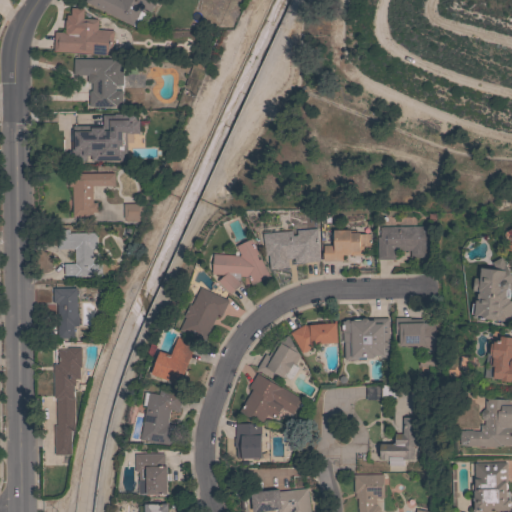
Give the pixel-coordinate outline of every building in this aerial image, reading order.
[(158,0),(155,7),(153,6),(149,15),(147,14),(139,30),(132,26),(133,25),(85,2),(85,0),(158,0)] [(53,51),(54,31),(64,32),(65,19),(66,19),(66,15),(70,15),(71,7),(83,8),(83,18),(98,19),(97,29),(113,30),(111,55),(53,51)] [(115,59),(115,84),(117,84),(117,87),(119,87),(119,104),(114,104),(114,106),(89,106),(89,91),(91,91),(91,75),(73,75),(73,58),(115,59)] [(98,149),(101,149),(101,148),(110,148),(110,149),(124,149),(124,161),(68,162),(68,150),(73,150),(73,132),(78,132),(78,126),(83,126),(83,125),(96,124),(96,112),(129,112),(129,127),(102,127),(102,134),(98,134),(98,149)] [(72,186),(68,186),(68,173),(114,173),(114,185),(92,186),(92,202),(96,202),(96,212),(92,212),(92,216),(72,216),(72,186)] [(142,203),(142,218),(139,218),(139,221),(126,221),(126,218),(123,219),(123,203),(142,203)] [(423,226),(428,226),(429,257),(410,257),(410,250),(394,250),(394,259),(377,259),(377,237),(380,236),(380,227),(382,227),(382,226),(423,226)] [(292,230),(292,235),(297,235),(296,230),(316,228),(319,261),(294,263),(294,258),(288,259),(288,267),(269,269),(268,255),(264,255),(262,233),(292,230)] [(322,252),(323,252),(323,245),(333,245),(333,230),(350,229),(350,232),(359,232),(359,233),(370,233),(370,242),(371,242),(371,246),(363,246),(363,255),(338,255),(338,260),(323,260),(322,252)] [(97,263),(97,276),(74,277),(74,275),(68,275),(68,263),(74,263),(74,249),(57,249),(57,232),(92,232),(92,263),(97,263)] [(218,281),(224,275),(212,274),(214,253),(239,255),(240,255),(236,246),(251,238),(258,254),(256,255),(258,259),(260,258),(269,276),(251,285),(247,276),(240,276),(240,281),(242,283),(230,294),(218,281)] [(492,262),(501,257),(511,276),(511,287),(509,289),(508,301),(511,301),(510,321),(474,317),(474,314),(471,313),(472,303),(476,303),(477,291),(473,291),(474,277),(480,278),(481,267),(492,268),(492,262)] [(229,300),(221,315),(217,313),(203,342),(180,330),(186,317),(184,316),(190,304),(192,305),(201,287),(229,300)] [(76,313),(78,313),(78,326),(73,326),(73,337),(60,337),(60,342),(56,342),(56,335),(57,335),(57,302),(52,302),(52,288),(76,288),(76,313)] [(394,318),(409,317),(409,319),(433,318),(434,351),(432,351),(432,354),(427,354),(427,351),(415,351),(415,345),(399,346),(398,335),(395,335),(394,318)] [(389,356),(386,356),(386,357),(381,357),(381,355),(375,356),(375,357),(373,357),(372,358),(367,358),(367,357),(365,357),(365,359),(345,360),(344,342),(343,342),(342,321),(344,321),(346,319),(388,318),(389,356)] [(335,322),(337,342),(317,344),(301,353),(290,332),(304,324),(305,325),(308,323),(309,324),(335,322)] [(265,353),(268,355),(276,342),(287,335),(299,355),(293,364),(292,364),(287,373),(285,372),(282,377),(273,371),(270,377),(256,369),(265,353)] [(511,380),(511,382),(500,380),(500,379),(493,378),(494,366),(491,366),(489,363),(490,357),(492,356),(492,355),(489,355),(491,343),(493,343),(493,341),(499,341),(499,336),(511,337),(511,380)] [(173,382),(172,386),(159,381),(160,377),(151,374),(160,350),(171,355),(177,337),(195,343),(180,384),(173,382)] [(54,425),(56,425),(56,397),(54,397),(53,364),(58,364),(58,350),(68,350),(68,348),(81,347),(81,367),(79,367),(80,379),(75,379),(75,385),(72,385),(73,397),(74,397),(74,430),(70,430),(71,454),(54,454),(54,425)] [(433,357),(433,366),(418,366),(418,357),(433,357)] [(279,387),(280,386),(301,399),(292,414),(281,407),(274,419),(267,414),(262,422),(254,417),(252,419),(239,411),(252,389),(248,387),(256,373),(279,387)] [(365,385),(396,384),(396,397),(382,397),(382,399),(366,400),(365,385)] [(147,405),(142,405),(145,392),(159,394),(160,390),(182,394),(179,411),(170,409),(167,424),(174,426),(171,445),(140,439),(147,405)] [(485,399),(511,399),(511,415),(511,425),(511,445),(500,445),(500,446),(496,446),(496,447),(484,447),(484,446),(472,445),(472,446),(466,446),(466,445),(460,445),(460,441),(460,436),(461,436),(461,430),(465,431),(465,430),(473,430),(473,431),(480,431),(481,424),(484,425),(484,420),(483,420),(481,416),(481,412),(483,409),(485,409),(485,399)] [(413,459),(402,459),(402,465),(388,465),(388,459),(380,459),(380,444),(394,444),(394,433),(402,433),(402,417),(413,417),(413,459)] [(260,423),(261,457),(241,458),(241,457),(236,457),(236,447),(234,447),(233,438),(235,438),(235,423),(260,423)] [(164,453),(164,466),(167,466),(167,473),(169,473),(169,480),(167,480),(167,494),(139,494),(139,472),(135,472),(135,454),(164,453)] [(474,511),(473,492),(471,490),(471,485),(473,483),(474,483),(474,463),(506,462),(507,482),(505,482),(507,485),(507,487),(506,489),(506,490),(506,491),(508,491),(509,498),(510,498),(510,501),(511,504),(510,507),(510,510),(474,511)] [(380,511),(358,511),(358,498),(355,498),(355,493),(353,493),(353,474),(383,474),(383,497),(375,497),(375,504),(376,504),(380,508),(380,511)] [(250,492),(278,489),(278,491),(307,488),(309,511),(277,511),(277,510),(264,511),(264,509),(252,511),(250,496),(250,492)] [(138,511),(138,506),(143,505),(143,504),(167,503),(167,511),(138,511)]
